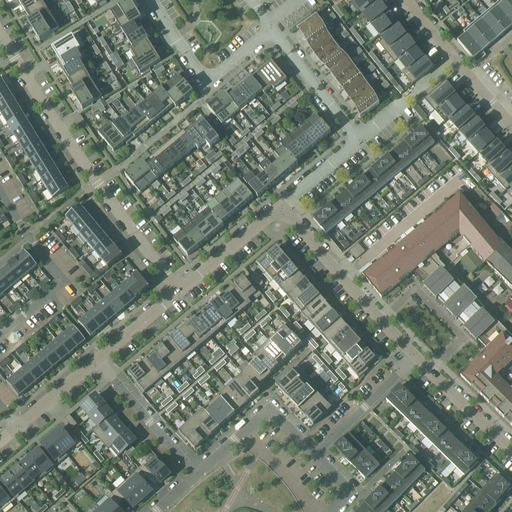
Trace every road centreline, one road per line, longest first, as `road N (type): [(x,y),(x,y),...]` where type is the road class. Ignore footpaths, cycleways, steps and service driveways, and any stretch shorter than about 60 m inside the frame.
road 1 (residential): [(180,290),(127,226),(0,34)]
road 2 (residential): [(281,207),(415,360)]
road 3 (residential): [(0,190),(64,283),(0,337)]
road 4 (residential): [(152,0),(208,79),(273,29)]
road 5 (residential): [(195,475),(96,361)]
road 6 (residential): [(360,142),(273,29)]
road 7 (residential): [(314,456),(415,360)]
road 8 (residential): [(415,360),(511,451)]
road 9 (residential): [(180,290),(281,207)]
road 10 (residential): [(360,142),(452,61)]
